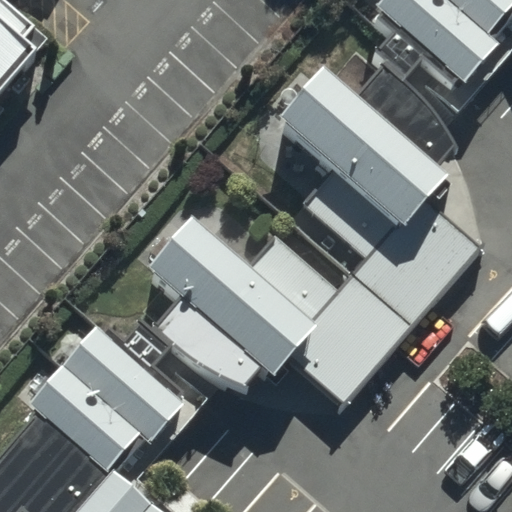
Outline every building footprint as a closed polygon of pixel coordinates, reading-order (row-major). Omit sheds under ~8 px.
[(385,0),(431,40),(466,0),(385,0)] [(0,100),(40,53),(0,18),(0,100)] [(252,247),(177,181),(130,234),(344,421),(511,231),(511,203),(311,26),(263,80),(402,202),(351,259),(289,205),(252,247)] [(0,374),(0,511),(31,511),(168,358),(81,282),(0,374)] [(180,511),(97,439),(31,511),(180,511)]
